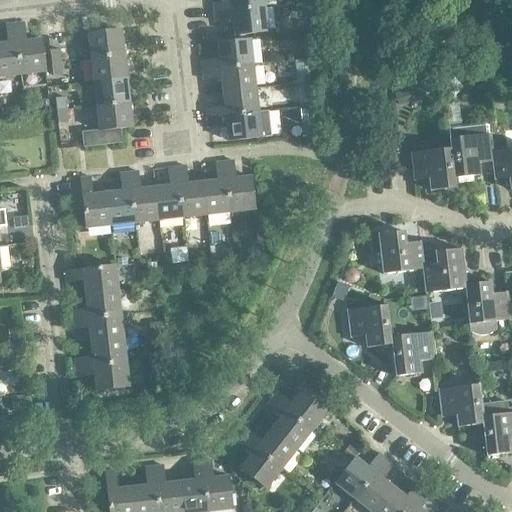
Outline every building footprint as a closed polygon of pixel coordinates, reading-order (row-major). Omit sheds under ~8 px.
[(230,0),(231,3),(212,5),(213,14),(264,8),(263,0),(230,0)] [(267,33),(264,8),(213,14),(214,24),(233,22),(234,37),(267,33)] [(24,23),(15,24),(21,76),(46,73),(42,40),(26,42),(24,23)] [(6,25),(8,44),(0,44),(0,78),(21,76),(15,24),(6,25)] [(124,55),(121,30),(88,34),(91,59),(124,55)] [(300,56),(315,54),(313,32),(297,34),(300,56)] [(217,46),(219,60),(200,62),(202,72),(253,66),(250,42),(217,46)] [(59,50),(49,51),(51,63),(60,63),(59,50)] [(127,79),(124,55),(91,59),(93,83),(127,79)] [(294,61),(295,69),(308,68),(307,59),(294,61)] [(60,63),(51,63),(52,76),(62,75),(60,63)] [(255,90),(253,66),(202,72),(203,82),(221,80),(222,94),(255,90)] [(96,107),(129,104),(127,79),(93,83),(96,107)] [(206,110),(207,120),(258,114),(258,112),(255,90),(222,94),(224,108),(206,110)] [(65,97),(55,99),(56,111),(67,110),(65,97)] [(132,128),(129,104),(96,107),(99,132),(82,134),(83,148),(121,143),(119,130),(132,128)] [(11,108),(0,109),(1,117),(2,119),(11,118),(11,116),(11,108)] [(300,121),(302,138),(315,136),(313,119),(312,108),(299,110),(301,121),(300,121)] [(68,123),(67,110),(56,111),(57,124),(68,123)] [(258,114),(207,120),(208,129),(226,127),(228,143),(261,139),(261,138),(271,137),(268,111),(258,112),(258,114)] [(490,134),(473,136),(472,128),(469,126),(448,128),(450,150),(452,150),(455,180),(480,177),(478,165),(492,164),(491,152),(492,152),(491,150),(491,147),(490,134)] [(501,138),(490,139),(491,147),(491,150),(502,149),(501,138)] [(511,149),(492,152),(491,152),(492,164),(494,181),(509,179),(510,192),(511,191),(511,149)] [(452,150),(450,150),(410,154),(413,182),(429,181),(430,193),(456,190),(455,180),(452,150)] [(251,178),(236,180),(234,162),(224,163),(230,214),(255,211),(251,178)] [(206,217),(230,214),(224,163),(215,164),(217,182),(202,184),(206,217)] [(182,219),(206,217),(202,184),(188,185),(186,167),(177,169),(182,219)] [(169,187),(155,189),(158,222),(182,219),(177,169),(167,170),(169,187)] [(140,191),(138,173),(129,174),(134,225),(158,222),(155,189),(140,191)] [(122,193),(107,194),(110,227),(134,225),(129,174),(120,175),(122,193)] [(92,196),(90,178),(80,179),(86,230),(110,227),(107,194),(92,196)] [(19,226),(33,225),(32,215),(18,216),(19,226)] [(251,254),(263,252),(262,240),(261,240),(260,228),(255,229),(256,241),(250,242),(251,254)] [(18,231),(19,245),(32,244),(30,230),(18,231)] [(381,274),(422,270),(423,268),(420,244),(405,246),(404,233),(377,237),(381,274)] [(0,247),(0,284),(2,284),(0,272),(7,271),(10,268),(7,247),(0,247)] [(234,248),(223,249),(223,258),(224,260),(235,258),(235,257),(234,248)] [(423,268),(422,270),(425,294),(465,289),(465,287),(461,251),(435,255),(436,266),(423,268)] [(163,265),(173,264),(172,257),(170,254),(169,253),(162,254),(163,265)] [(157,270),(156,263),(146,264),(146,271),(157,270)] [(83,281),(85,295),(118,292),(115,266),(78,270),(65,272),(66,283),(83,281)] [(351,284),(355,283),(358,281),(359,277),(358,273),(356,270),(352,268),(348,269),(345,272),(343,276),(344,280),(347,283),(351,284)] [(338,282),(332,299),(339,302),(346,298),(350,286),(339,282),(338,282)] [(490,284),(465,287),(465,289),(470,333),(479,336),(488,335),(496,331),(495,322),(510,321),(507,294),(491,295),(490,284)] [(85,295),(87,310),(69,312),(70,321),(121,315),(118,292),(85,295)] [(391,346),(390,337),(387,307),(346,312),(349,339),(363,337),(365,349),(390,346),(391,346)] [(123,339),(121,315),(70,321),(71,330),(89,328),(90,343),(123,339)] [(149,335),(164,334),(163,322),(148,323),(149,335)] [(431,332),(390,337),(391,346),(390,346),(394,378),(420,375),(419,363),(434,361),(431,332)] [(74,360),(76,369),(126,363),(123,339),(90,343),(92,358),(74,360)] [(8,341),(9,355),(20,353),(19,340),(9,341),(8,341)] [(96,392),(129,388),(126,363),(76,369),(77,378),(94,376),(95,381),(96,392)] [(483,425),(480,405),(478,386),(437,391),(440,418),(456,416),(458,428),(483,425)] [(277,395),(276,394),(270,401),(311,432),(325,413),(299,392),(290,405),(277,395)] [(26,411),(23,395),(10,397),(13,412),(26,411)] [(296,451),(311,432),(270,401),(265,408),(278,419),(269,431),(296,451)] [(511,407),(507,408),(506,401),(480,405),(483,425),(487,457),(511,453),(511,450),(511,442),(511,441),(511,407)] [(247,431),(241,439),(281,470),(296,451),(269,431),(260,442),(247,432),(247,431)] [(235,446),(237,447),(249,457),(240,469),(266,490),(281,470),(241,439),(235,446)] [(362,450),(352,442),(342,453),(352,461),(362,450)] [(368,467),(356,458),(336,484),(354,499),(386,459),(379,453),(368,467)] [(354,499),(371,511),(374,511),(394,487),(383,478),(393,464),(386,459),(354,499)] [(211,461),(202,462),(207,511),(215,511),(232,510),(228,476),(213,478),(211,461)] [(193,464),(195,481),(180,482),(183,511),(207,511),(202,462),(192,463),(193,464)] [(163,466),(154,467),(159,511),(183,511),(180,482),(165,484),(163,466)] [(145,468),(147,486),(132,488),(135,511),(159,511),(154,467),(145,468)] [(109,511),(135,511),(132,488),(118,490),(116,472),(105,473),(109,511)] [(417,483),(406,497),(394,487),(374,511),(405,511),(424,489),(417,483)] [(432,494),(424,489),(405,511),(425,511),(421,508),(432,494)] [(255,511),(250,502),(240,507),(242,511),(255,511)]
